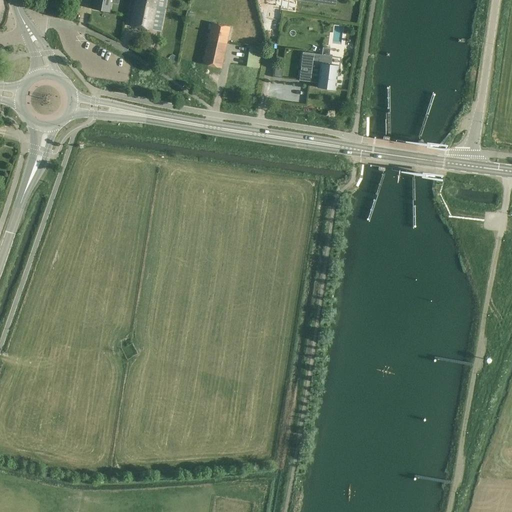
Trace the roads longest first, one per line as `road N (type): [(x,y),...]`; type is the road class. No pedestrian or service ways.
road 1 (secondary): [(471,164),(230,131)]
road 2 (tertiary): [(471,164),(496,0)]
road 3 (secondary): [(65,115),(230,131)]
road 4 (secondary): [(230,131),(70,94)]
road 5 (residential): [(177,84),(81,30),(48,23),(30,30)]
